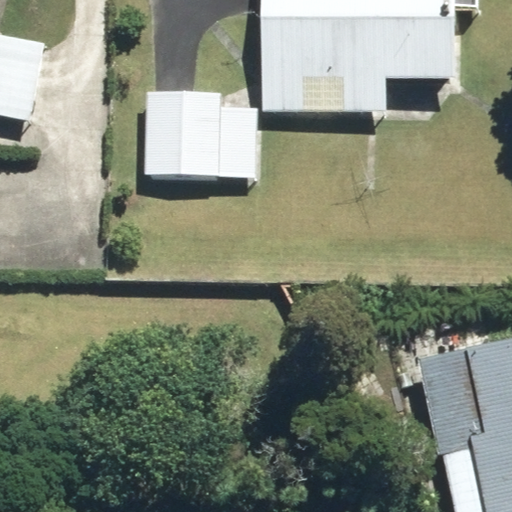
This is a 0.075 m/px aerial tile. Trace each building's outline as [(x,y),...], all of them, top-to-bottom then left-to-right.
[(0,0),(0,33),(10,0),(0,0)] [(471,0),(274,0),(273,115),(398,116),(399,83),(471,84),(471,0)] [(55,46),(0,36),(0,117),(41,125),(55,46)] [(230,98),(156,95),(154,180),(264,183),(266,112),(229,111),(230,98)] [(511,511),(511,344),(432,363),(464,511),(511,511)]
